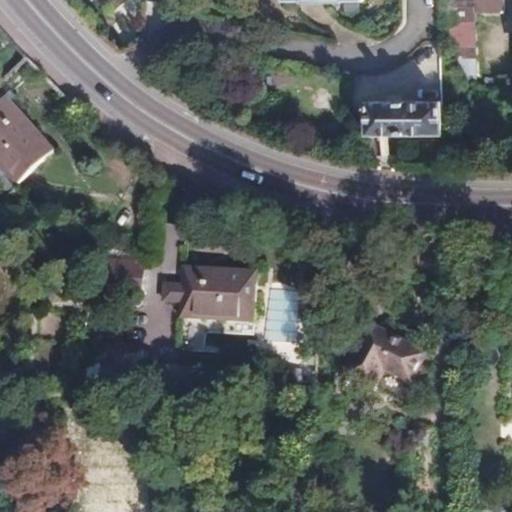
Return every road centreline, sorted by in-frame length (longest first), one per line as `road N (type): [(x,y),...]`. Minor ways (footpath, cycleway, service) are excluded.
road 1 (secondary): [(14,0),(104,93),(219,165),(358,206),(511,216)]
road 2 (secondary): [(511,195),(397,192),(321,180),(220,144),(116,80)]
road 3 (residential): [(151,47),(179,35),(349,65),(386,50),(412,16),(412,0)]
